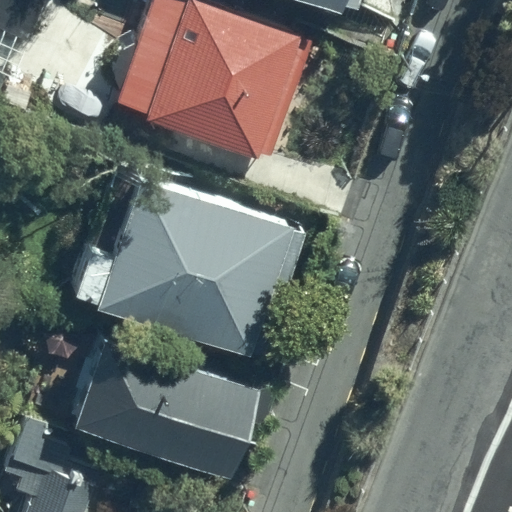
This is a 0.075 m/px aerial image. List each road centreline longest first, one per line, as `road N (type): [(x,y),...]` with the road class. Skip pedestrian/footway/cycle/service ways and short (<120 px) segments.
road 1 (residential): [(280,511),(454,0)]
road 2 (residential): [(415,511),(511,265)]
